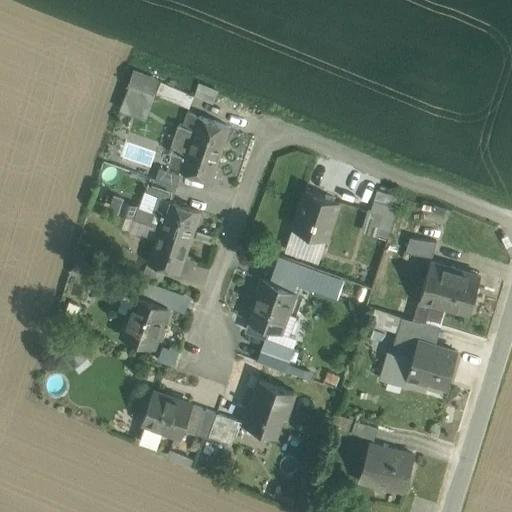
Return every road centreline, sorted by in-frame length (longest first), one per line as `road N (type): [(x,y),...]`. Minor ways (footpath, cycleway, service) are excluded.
road 1 (residential): [(511,220),(305,135),(269,139),(211,296),(208,344)]
road 2 (unclassified): [(451,511),(511,318)]
